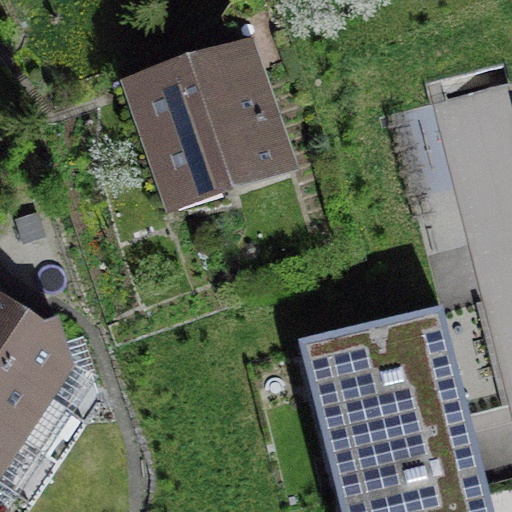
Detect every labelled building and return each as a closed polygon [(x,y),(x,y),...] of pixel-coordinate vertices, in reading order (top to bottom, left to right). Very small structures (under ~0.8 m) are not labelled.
[(73,0),(0,0),(13,30),(75,3),(73,0)] [(254,44),(121,87),(165,224),(298,181),(254,44)] [(0,375),(50,407),(82,358),(0,306),(0,375)] [(453,312),(302,350),(343,511),(503,511),(482,431),(453,312)] [(0,432),(25,448),(50,407),(0,375),(0,432)] [(0,486),(25,448),(0,432),(0,486)]
